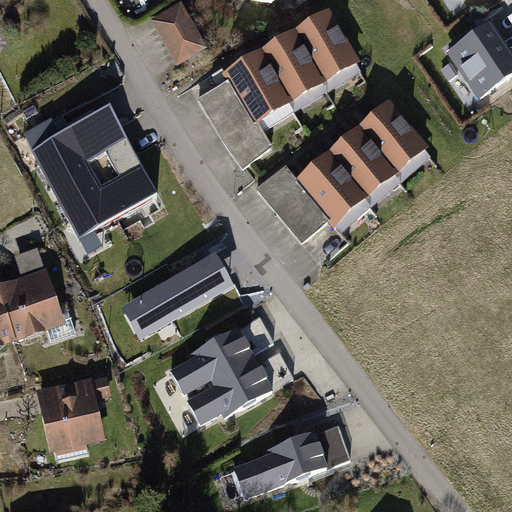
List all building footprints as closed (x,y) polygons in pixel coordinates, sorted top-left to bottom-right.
[(242,0),(242,6),(292,12),(305,0),(242,0)] [(191,9),(158,27),(183,72),(216,53),(191,9)] [(332,12),(223,79),(258,136),(368,69),(332,12)] [(511,48),(494,21),(445,55),(480,107),(511,85),(511,48)] [(392,104),(296,180),(336,229),(432,154),(392,104)] [(81,240),(158,198),(109,111),(33,153),(81,240)] [(0,353),(73,330),(48,255),(21,264),(28,284),(0,293),(0,353)] [(215,385),(256,363),(253,358),(275,346),(261,320),(192,357),(195,362),(173,374),(185,397),(213,382),(215,385)] [(256,363),(215,385),(217,389),(189,404),(201,428),(224,416),(226,420),(295,383),(281,357),(259,368),(256,363)] [(117,383),(44,399),(57,461),(114,449),(105,408),(121,404),(117,383)] [(352,464),(340,429),(268,455),(270,460),(235,472),(245,501),(352,464)]
